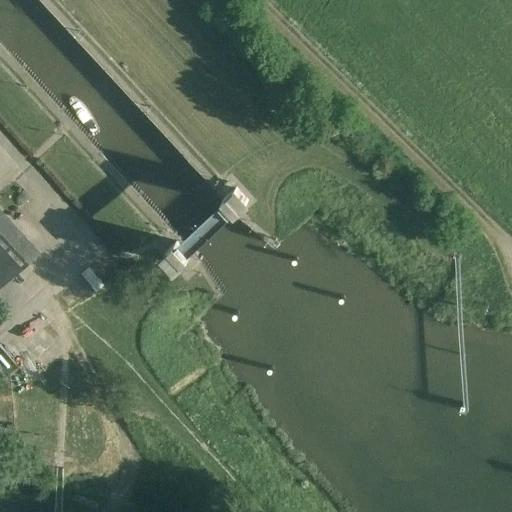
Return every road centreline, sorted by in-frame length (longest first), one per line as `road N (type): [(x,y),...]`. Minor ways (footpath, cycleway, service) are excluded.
road 1 (track): [(260,0),(511,250)]
road 2 (track): [(63,326),(128,452),(115,506)]
